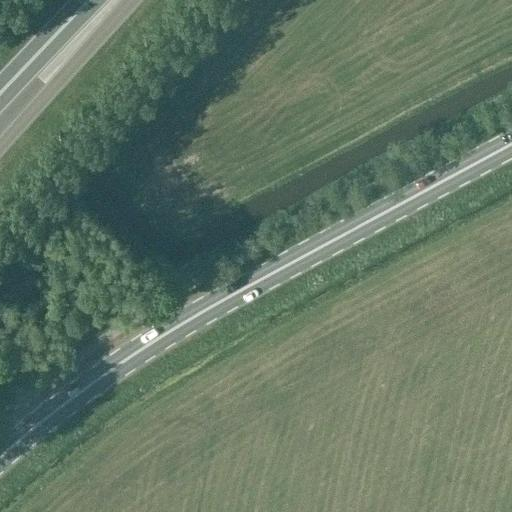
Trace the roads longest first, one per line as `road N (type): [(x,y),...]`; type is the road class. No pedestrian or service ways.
road 1 (primary): [(0,458),(165,335),(511,144)]
road 2 (trunk): [(0,148),(116,0)]
road 3 (trunk): [(0,98),(93,0)]
